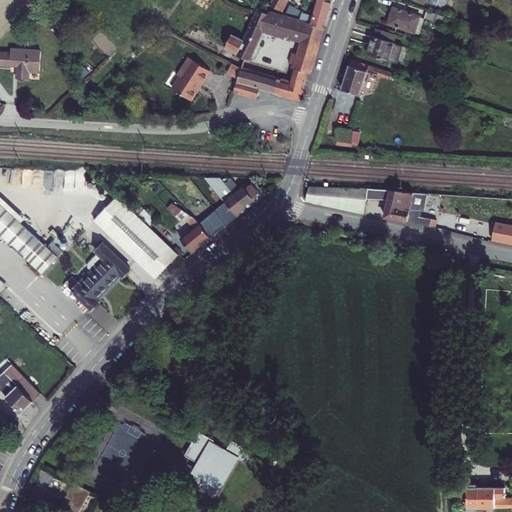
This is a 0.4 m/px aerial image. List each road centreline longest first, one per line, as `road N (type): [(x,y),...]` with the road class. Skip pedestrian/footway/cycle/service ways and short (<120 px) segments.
road 1 (tertiary): [(279,204),(97,362),(26,449),(1,505)]
road 2 (residential): [(24,123),(179,130),(270,108),(313,114)]
road 3 (tertiary): [(279,204),(511,257)]
